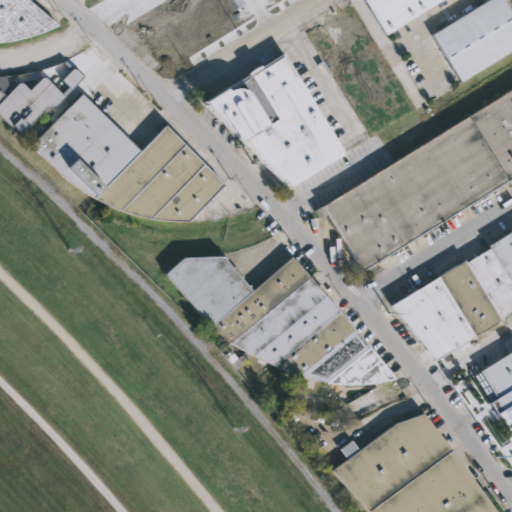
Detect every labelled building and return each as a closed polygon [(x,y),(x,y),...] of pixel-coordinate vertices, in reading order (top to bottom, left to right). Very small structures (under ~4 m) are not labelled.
[(5,42),(0,42),(0,0),(26,0),(57,26),(29,37),(5,42)] [(281,0),(172,68),(140,17),(166,0),(281,0)] [(437,0),(384,33),(364,0),(437,0)] [(483,0),(502,0),(511,16),(511,49),(460,82),(430,33),(483,0)] [(377,134),(369,139),(329,74),(377,45),(416,110),(377,134)] [(289,190),(288,190),(201,103),(283,52),(345,155),(289,190)] [(0,76),(6,76),(9,88),(10,87),(13,90),(20,84),(29,91),(42,79),(44,78),(65,98),(56,106),(46,108),(19,135),(0,116),(0,76)] [(511,178),(497,188),(360,272),(325,215),(318,220),(313,212),(511,88),(511,178)] [(80,94),(139,152),(164,126),(224,185),(188,222),(162,222),(136,217),(111,208),(93,199),(65,180),(29,145),(80,94)] [(511,311),(434,359),(391,303),(463,259),(465,261),(489,246),(487,243),(511,227),(511,311)] [(222,254),(251,289),(291,255),(395,377),(371,383),(349,383),(326,381),(298,375),(273,364),(242,350),(214,330),(164,271),(182,255),(222,254)] [(511,402),(495,413),(489,400),(486,403),(470,375),(511,349),(511,402)] [(422,411),(496,511),(368,511),(367,511),(331,469),(345,458),(337,448),(350,438),(358,448),(394,421),(422,411)]
